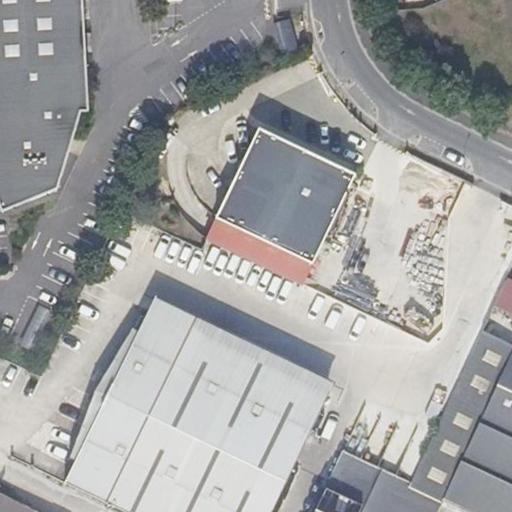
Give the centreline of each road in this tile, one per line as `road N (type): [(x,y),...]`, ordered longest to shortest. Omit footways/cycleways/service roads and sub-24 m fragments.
road 1 (unknown): [(0,442),(129,280),(145,272),(171,276),(375,366),(387,357),(492,159)]
road 2 (unclassified): [(334,0),(336,29),(359,79),(403,117),(511,168)]
